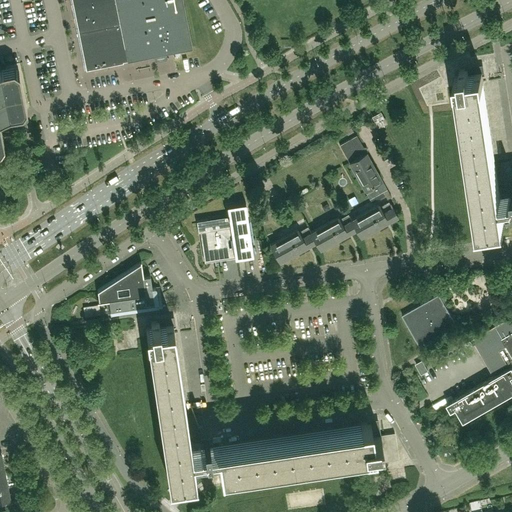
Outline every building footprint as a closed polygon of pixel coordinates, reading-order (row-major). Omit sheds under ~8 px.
[(127,58),(115,0),(72,0),(86,67),(123,60),(123,59),(127,58)] [(192,46),(183,0),(115,0),(127,58),(127,59),(154,54),(155,61),(167,59),(166,52),(172,50),(192,46)] [(22,113),(26,108),(25,100),(19,73),(13,69),(0,71),(0,147),(5,141),(2,129),(0,119),(0,118),(8,116),(22,113)] [(501,206),(500,198),(490,129),(485,100),(482,82),(484,82),(482,72),(474,73),(469,74),(468,69),(459,70),(460,76),(457,76),(454,76),(456,86),(459,100),(475,210),(478,228),(477,228),(478,229),(505,225),(505,224),(504,224),(503,216),(501,206)] [(387,122),(381,110),(371,116),(378,128),(387,122)] [(382,179),(367,152),(366,152),(368,149),(366,147),(363,146),(356,134),(339,144),(369,198),(374,196),(377,194),(380,192),(383,191),(386,189),(381,180),(382,179)] [(386,189),(383,191),(385,195),(387,200),(391,198),(386,189)] [(511,214),(511,196),(500,198),(501,206),(503,216),(511,214)] [(361,236),(397,216),(398,216),(389,201),(380,206),(379,204),(352,219),(357,228),(356,228),(361,236)] [(253,254),(246,202),(227,205),(228,213),(227,213),(227,216),(196,221),(198,231),(199,231),(204,261),(235,257),(253,254)] [(302,202),(297,205),(300,211),(305,207),(302,202)] [(321,248),(356,228),(357,228),(352,219),(348,213),(339,218),(338,216),(311,231),(308,225),(320,248),(321,248)] [(297,251),(302,249),(316,241),(320,249),(321,248),(320,248),(308,225),(299,230),(298,228),(270,244),(280,261),(297,251)] [(152,286),(150,274),(143,275),(141,260),(140,260),(141,261),(98,289),(99,300),(98,300),(98,301),(109,299),(111,312),(158,305),(165,304),(158,305),(155,286),(152,286)] [(457,324),(439,293),(425,301),(426,302),(426,301),(427,303),(417,309),(416,307),(416,306),(402,314),(420,345),(457,324)] [(458,396),(447,403),(451,410),(456,407),(463,420),(464,420),(465,419),(466,419),(479,411),(480,411),(482,410),(505,396),(506,396),(511,392),(511,376),(511,375),(511,374),(511,365),(511,364),(511,363),(511,314),(470,339),(473,343),(475,342),(490,369),(491,371),(494,375),(493,376),(466,392),(459,396),(458,396)] [(186,414),(184,400),(174,334),(173,324),(165,325),(160,326),(159,320),(150,322),(151,327),(148,328),(148,327),(145,328),(147,338),(148,338),(150,356),(157,400),(169,480),(168,480),(168,481),(196,477),(196,476),(195,476),(194,467),(192,449),(191,440),(190,440),(186,414)] [(428,370),(422,361),(416,364),(421,373),(422,374),(428,370)] [(374,447),(373,444),(382,443),(384,461),(398,458),(394,432),(378,434),(376,421),(371,422),(368,422),(360,423),(361,424),(218,445),(220,463),(221,472),(222,472),(364,450),(364,451),(375,449),(374,447)] [(220,463),(218,445),(210,446),(209,440),(204,441),(204,447),(201,447),(200,447),(192,449),(194,467),(220,463)] [(0,475),(0,488),(8,486),(6,475),(0,475)] [(0,488),(0,500),(10,499),(8,486),(0,488)]
